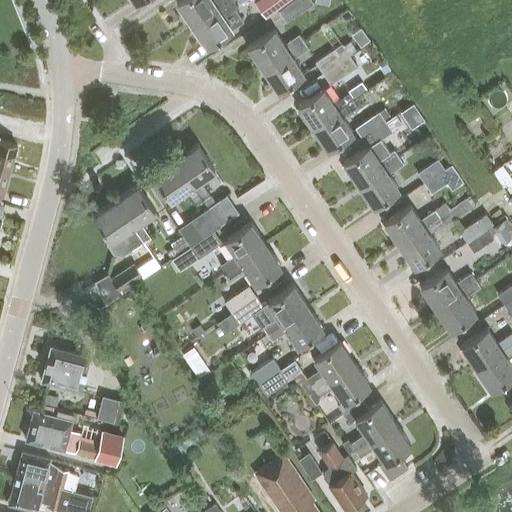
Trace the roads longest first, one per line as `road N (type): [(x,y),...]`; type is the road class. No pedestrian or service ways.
road 1 (residential): [(402,511),(476,462),(249,125),(198,90),(59,67)]
road 2 (tertiary): [(0,379),(57,162),(59,67)]
